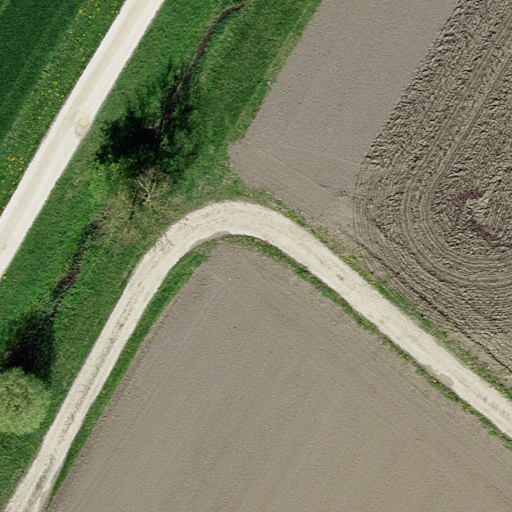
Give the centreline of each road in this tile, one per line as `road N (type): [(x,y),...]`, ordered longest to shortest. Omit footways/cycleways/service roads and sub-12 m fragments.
road 1 (track): [(511,411),(314,253),(266,227),(227,223),(174,246),(145,278),(25,511)]
road 2 (track): [(137,0),(0,237)]
